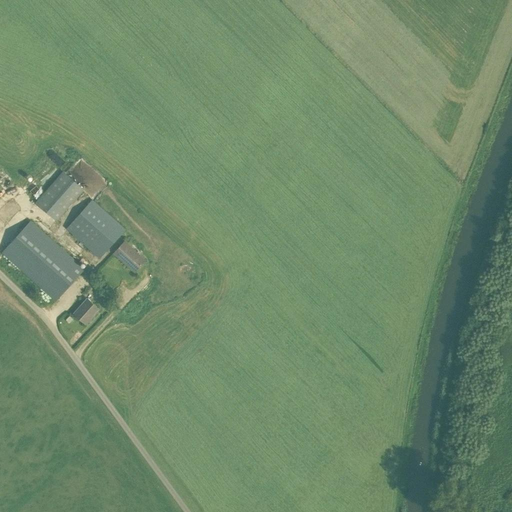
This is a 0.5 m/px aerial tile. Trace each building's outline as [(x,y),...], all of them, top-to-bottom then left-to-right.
[(81,174),(79,177),(99,185),(106,187),(110,179),(94,173),(97,165),(81,159),(75,172),(81,174)] [(57,221),(84,190),(63,171),(35,203),(57,221)] [(99,259),(126,230),(92,199),(66,228),(99,259)] [(55,301),(84,269),(31,221),(2,253),(55,301)] [(135,272),(145,260),(125,242),(114,253),(135,272)] [(86,324),(99,309),(87,299),(74,313),(86,324)]
